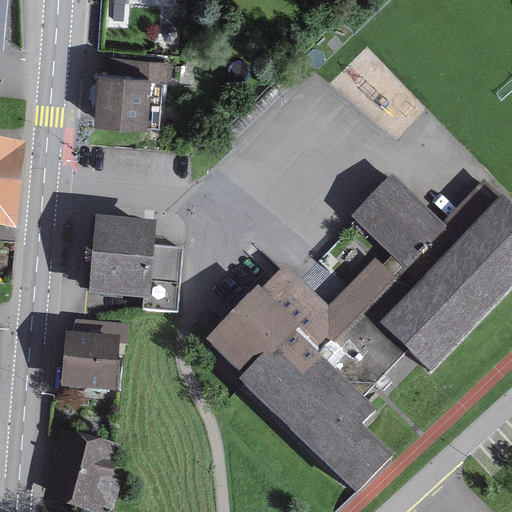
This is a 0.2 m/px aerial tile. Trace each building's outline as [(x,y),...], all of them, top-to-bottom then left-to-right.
[(99,68),(96,120),(148,123),(150,79),(169,80),(170,62),(111,58),(110,69),(99,68)] [(0,221),(10,223),(19,149),(0,146),(0,221)] [(286,267),(209,346),(356,487),(385,458),(357,430),(378,409),(361,393),(408,344),(433,369),(511,288),(511,213),(487,190),(448,231),(393,178),(356,217),(396,256),(382,271),(372,262),(328,308),(286,267)] [(97,223),(93,292),(148,296),(152,226),(97,223)] [(116,394),(121,342),(66,338),(61,390),(116,394)] [(50,499),(100,511),(115,450),(65,438),(50,499)]
